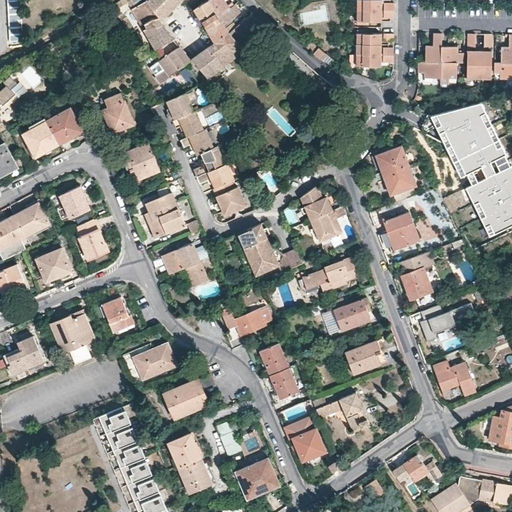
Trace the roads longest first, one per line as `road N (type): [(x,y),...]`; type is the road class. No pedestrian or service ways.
road 1 (residential): [(371,92),(375,129),(344,167),(435,424)]
road 2 (residential): [(141,264),(173,324),(224,353),(255,383),(304,505)]
road 3 (residential): [(0,200),(84,158),(99,161),(141,264)]
road 4 (residential): [(248,0),(333,76),(371,92)]
road 5 (residential): [(435,424),(304,505)]
road 6 (residential): [(141,264),(0,323)]
road 7 (track): [(111,0),(0,66)]
